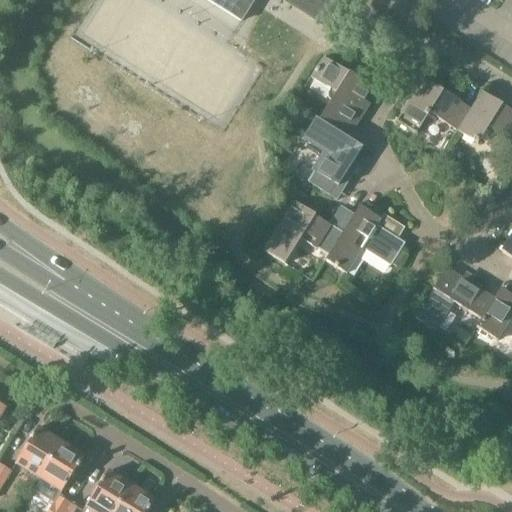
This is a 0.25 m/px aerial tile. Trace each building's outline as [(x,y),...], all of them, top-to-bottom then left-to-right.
[(205,0),(240,22),(253,0),(282,0),(328,29),(327,31),(328,31),(347,0),(205,0)] [(335,94),(318,121),(318,122),(346,140),(347,139),(353,129),(354,130),(355,129),(348,125),(371,89),(372,89),(373,88),(349,73),(348,74),(323,58),(317,68),(316,68),(314,72),(310,78),(335,94)] [(472,111),(471,110),(422,80),(395,122),(415,134),(428,114),(458,133),(472,111)] [(511,143),(511,112),(482,93),(471,110),(472,111),(458,133),(477,145),(488,128),(511,143)] [(338,187),(362,149),(347,139),(346,140),(318,122),(318,121),(315,119),(301,141),(302,141),(303,140),(328,156),(318,173),(315,171),(308,183),(328,196),(335,185),(338,187)] [(316,249),(328,256),(354,215),(340,207),(328,226),(314,217),(315,216),(293,202),(293,203),(293,204),(264,251),(263,250),(262,251),(284,265),(300,240),(316,250),(316,249)] [(354,215),(328,256),(325,261),(333,267),(336,269),(336,268),(346,275),(347,274),(346,273),(361,249),(390,267),(404,244),(397,239),(404,228),(383,215),(379,220),(359,207),(354,215)] [(511,232),(500,252),(511,259),(511,232)] [(428,326),(436,331),(454,304),(480,320),(493,300),(470,286),(475,279),(465,273),(461,280),(446,270),(447,270),(446,269),(432,290),(433,291),(416,319),(424,324),(423,325),(427,327),(428,326)] [(481,321),(476,329),(497,342),(497,341),(511,315),(511,297),(500,290),(493,300),(480,320),(481,321)] [(60,442),(38,429),(38,427),(37,427),(15,463),(16,463),(16,462),(39,476),(60,442)] [(60,491),(61,491),(84,456),(83,455),(82,456),(60,442),(39,476),(61,490),(60,491)] [(0,463),(0,488),(11,471),(0,463)] [(113,511),(130,486),(107,471),(85,508),(83,510),(81,509),(71,502),(68,507),(64,511),(113,511)] [(145,511),(153,500),(130,486),(113,511),(145,511)] [(64,511),(68,507),(54,498),(45,511),(64,511)]
